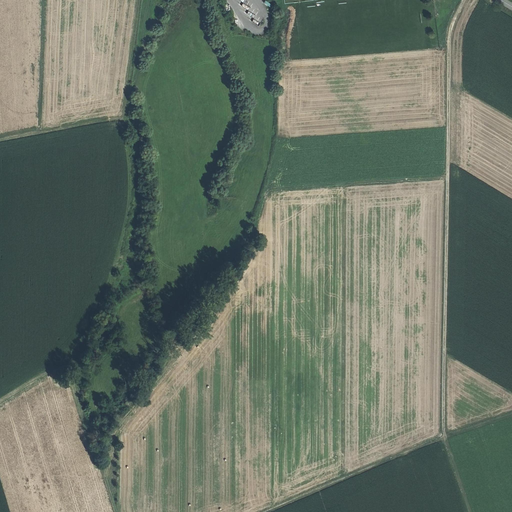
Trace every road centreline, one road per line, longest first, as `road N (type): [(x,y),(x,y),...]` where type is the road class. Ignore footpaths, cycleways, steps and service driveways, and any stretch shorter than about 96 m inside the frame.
road 1 (track): [(470,511),(444,436),(452,25),(464,0)]
road 2 (track): [(126,116),(126,218),(90,323),(69,356),(0,400)]
road 3 (track): [(266,511),(511,412)]
road 4 (track): [(139,0),(126,116),(0,140)]
road 5 (track): [(449,174),(265,188)]
